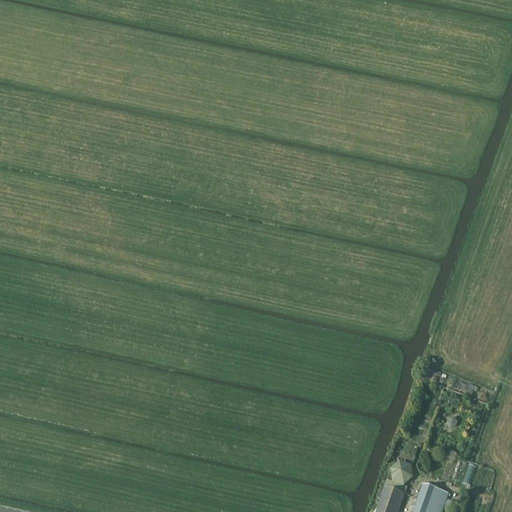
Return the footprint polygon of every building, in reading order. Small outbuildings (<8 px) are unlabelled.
[(454,416),(447,420),(452,429),(459,424),(454,416)] [(403,486),(413,478),(410,467),(400,463),(391,470),(393,482),(403,486)] [(388,481),(385,489),(376,511),(398,511),(407,487),(388,481)] [(422,486),(413,511),(442,511),(443,509),(450,511),(452,506),(453,503),(447,501),(446,501),(448,495),(422,486)] [(454,503),(450,511),(459,511),(461,506),(454,503)]
